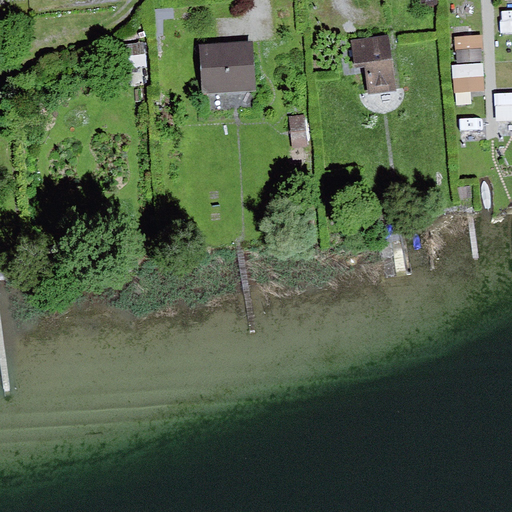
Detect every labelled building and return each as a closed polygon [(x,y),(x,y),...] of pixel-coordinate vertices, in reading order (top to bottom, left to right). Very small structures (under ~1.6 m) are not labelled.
[(511,33),(511,5),(494,5),(494,34),(511,33)] [(456,36),(458,62),(484,61),(483,34),(456,36)] [(399,94),(391,40),(346,46),(350,75),(362,73),(366,99),(399,94)] [(257,46),(203,49),(205,100),(259,97),(257,46)] [(456,94),(486,92),(484,63),(454,65),(456,94)] [(511,92),(496,93),(497,122),(511,121),(511,92)] [(304,116),(289,117),(292,142),(306,141),(304,116)]
